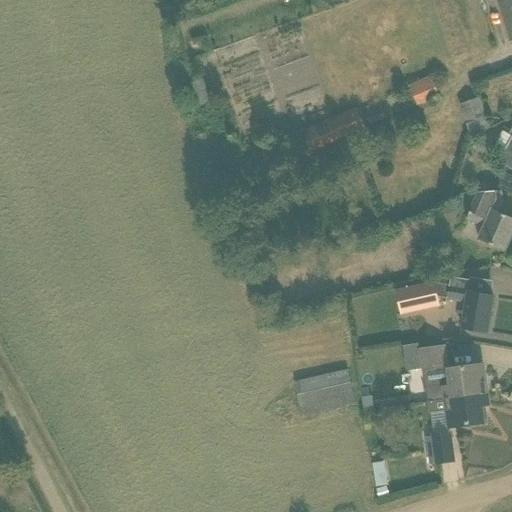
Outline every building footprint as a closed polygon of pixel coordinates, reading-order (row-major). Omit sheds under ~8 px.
[(511,0),(496,0),(510,44),(511,43),(511,0)] [(429,76),(408,86),(417,107),(439,97),(429,76)] [(459,106),(469,136),(490,129),(479,98),(459,106)] [(356,109),(285,138),(294,159),(310,152),(311,153),(365,131),(356,109)] [(511,129),(510,133),(511,134),(511,139),(501,159),(503,165),(511,169),(511,129)] [(498,189),(511,194),(511,176),(504,174),(498,189)] [(251,190),(239,193),(242,202),(253,198),(251,190)] [(478,240),(506,252),(511,237),(511,219),(497,213),(502,202),(503,192),(498,190),(477,194),(466,221),(483,228),(478,240)] [(400,315),(438,308),(433,285),(396,292),(400,315)] [(448,294),(447,300),(457,302),(467,304),(463,325),(462,329),(468,330),(488,333),(493,297),(491,297),(468,294),(469,289),(450,286),(448,294)] [(213,301),(202,302),(204,314),(215,313),(213,301)] [(202,302),(189,304),(191,316),(204,314),(202,302)] [(230,336),(208,340),(213,376),(236,372),(230,336)] [(208,340),(171,345),(177,381),(213,376),(208,340)] [(419,345),(403,347),(407,370),(412,370),(423,368),(447,364),(445,347),(420,351),(419,345)] [(444,388),(426,391),(428,402),(446,400),(487,394),(483,366),(464,369),(448,371),(451,387),(444,388)] [(292,377),(256,382),(261,419),(297,414),(292,377)] [(446,400),(428,402),(429,414),(447,412),(450,428),(484,423),(482,406),(489,405),(487,394),(446,400)] [(323,396),(311,398),(313,411),(325,410),(323,396)] [(223,406),(187,411),(190,434),(226,428),(223,406)] [(325,410),(313,411),(314,422),(326,420),(325,410)] [(297,414),(261,419),(265,442),(301,436),(297,414)] [(163,427),(151,428),(153,439),(165,437),(163,427)] [(226,428),(190,434),(196,470),(232,465),(226,428)] [(451,434),(433,437),(437,464),(454,462),(451,434)] [(165,437),(153,439),(155,452),(167,451),(165,437)] [(300,461),(263,467),(269,503),(305,497),(300,461)] [(263,467),(241,470),(246,506),(269,503),(263,467)] [(386,488),(376,491),(379,499),(388,496),(386,488)]
